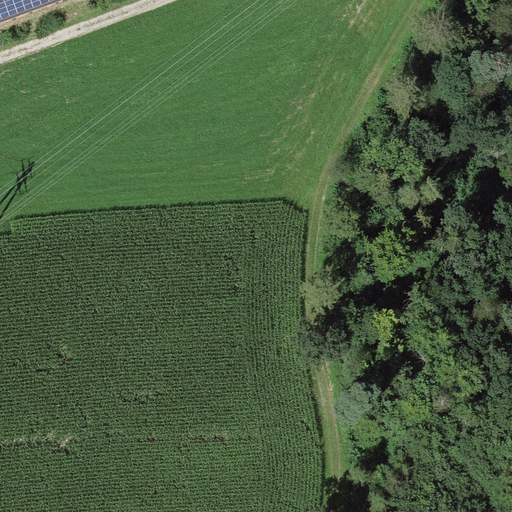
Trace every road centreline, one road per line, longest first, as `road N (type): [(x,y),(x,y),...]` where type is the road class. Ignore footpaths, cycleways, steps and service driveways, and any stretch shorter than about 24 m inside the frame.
road 1 (track): [(333,511),(335,463),(318,364),(310,234),(328,163),(420,0)]
road 2 (track): [(0,56),(158,0)]
